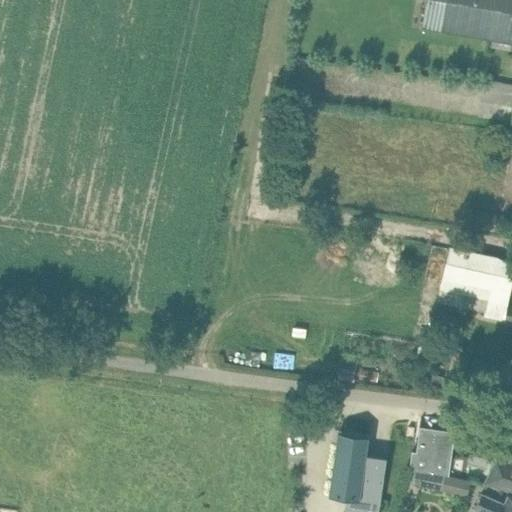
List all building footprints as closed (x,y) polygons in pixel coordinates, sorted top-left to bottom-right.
[(511,0),(426,0),(421,28),(440,31),(511,43),(511,0)] [(511,132),(504,131),(500,158),(511,160),(511,132)] [(494,232),(497,215),(497,213),(491,212),(490,213),(478,210),(473,227),(494,232)] [(449,246),(437,303),(504,317),(503,321),(511,322),(511,304),(508,303),(511,283),(511,265),(498,256),(449,246)] [(451,443),(452,431),(419,426),(416,451),(412,450),(409,469),(445,476),(447,476),(451,443)] [(378,511),(387,456),(365,453),(367,444),(368,436),(338,431),(336,445),(328,494),(345,497),(343,511),(378,511)] [(511,463),(496,459),(483,483),(511,490),(511,463)] [(434,487),(437,476),(413,470),(410,481),(434,487)] [(466,496),(470,481),(447,476),(445,476),(441,490),(466,496)] [(511,511),(511,497),(506,495),(502,503),(480,493),(473,509),(479,511),(511,511)]
